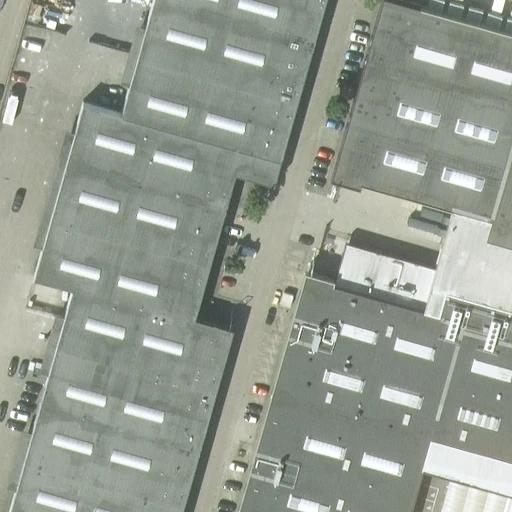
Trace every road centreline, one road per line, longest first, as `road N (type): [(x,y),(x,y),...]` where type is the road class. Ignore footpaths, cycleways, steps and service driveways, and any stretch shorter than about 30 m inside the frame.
road 1 (unclassified): [(207,511),(288,222)]
road 2 (unclassified): [(511,285),(288,222)]
road 3 (unclassified): [(288,222),(353,0)]
